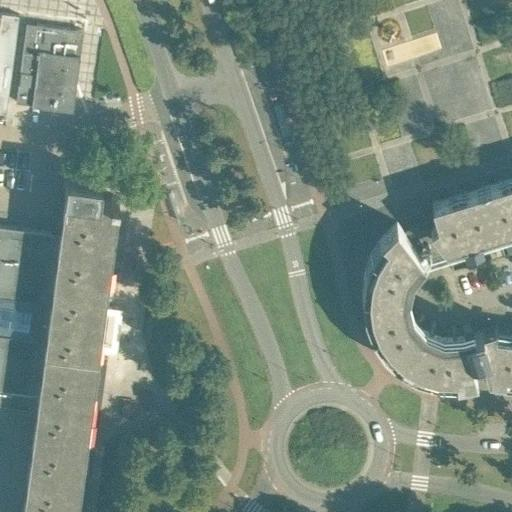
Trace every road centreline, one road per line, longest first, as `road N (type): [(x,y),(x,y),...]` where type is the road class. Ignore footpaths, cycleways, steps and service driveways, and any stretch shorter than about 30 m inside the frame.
road 1 (tertiary): [(334,392),(235,79)]
road 2 (tertiary): [(173,102),(291,405)]
road 3 (tertiary): [(377,476),(511,502)]
road 4 (tertiary): [(511,445),(382,430)]
